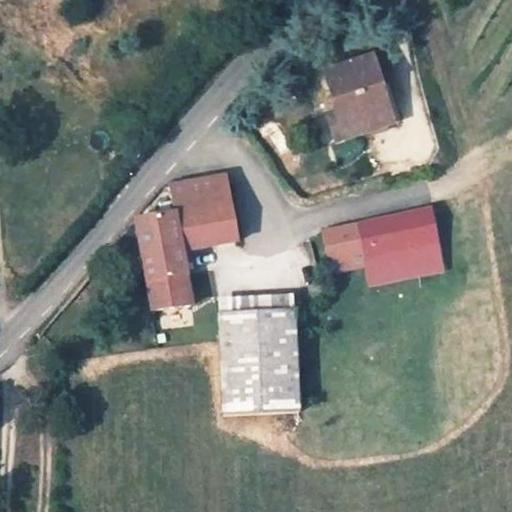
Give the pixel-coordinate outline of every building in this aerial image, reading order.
[(314,92),(331,136),(340,161),(389,141),(363,72),(314,92)] [(318,140),(327,166),(340,161),(331,136),(318,140)] [(180,273),(236,264),(237,260),(235,248),(225,198),(167,211),(172,239),(141,246),(157,348),(194,344),(221,342),(213,318),(189,323),(180,273)] [(325,251),(332,289),(477,255),(479,254),(476,239),(470,215),(325,251)] [(276,341),(226,351),(230,387),(236,442),(310,434),(298,336),(276,341)]
